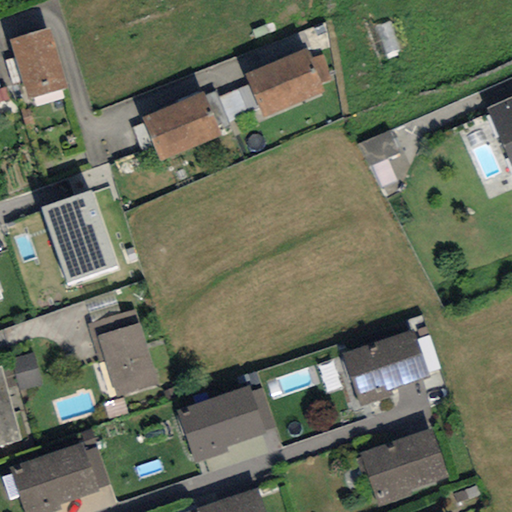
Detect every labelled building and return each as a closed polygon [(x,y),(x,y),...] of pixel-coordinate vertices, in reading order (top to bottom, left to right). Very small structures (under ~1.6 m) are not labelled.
[(46,37),(9,50),(28,103),(65,90),(46,37)] [(323,96),(305,55),(246,80),(264,121),(323,96)] [(159,165),(219,139),(201,98),(141,123),(159,165)] [(511,105),(485,118),(511,176),(511,105)] [(389,165),(402,160),(392,136),(361,149),(381,197),(399,189),(389,165)] [(93,212),(36,234),(62,303),(119,281),(93,212)] [(96,340),(114,402),(157,390),(138,327),(96,340)] [(339,357),(356,414),(395,402),(392,391),(426,380),(412,335),(339,357)] [(8,399),(44,390),(36,358),(0,367),(8,399)] [(0,382),(0,447),(18,443),(0,382)] [(246,390),(178,414),(197,469),(235,456),(232,447),(262,436),(246,390)] [(362,460),(379,511),(384,511),(415,502),(411,492),(447,480),(432,437),(362,460)] [(80,451),(10,474),(22,511),(64,511),(63,507),(95,496),(80,451)] [(263,511),(257,493),(204,511),(263,511)]
